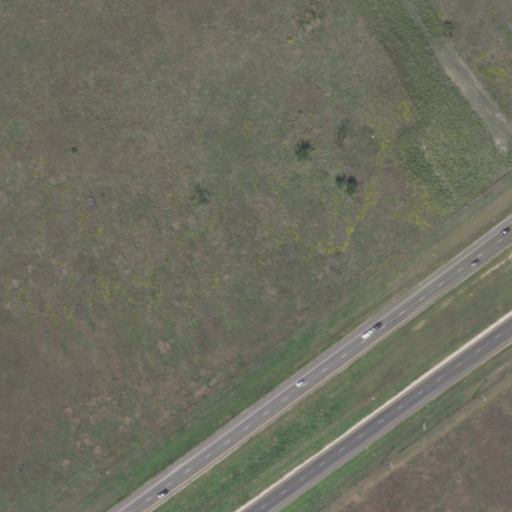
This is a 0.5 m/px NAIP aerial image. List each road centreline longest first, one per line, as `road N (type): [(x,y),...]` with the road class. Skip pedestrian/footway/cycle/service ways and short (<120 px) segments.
road 1 (trunk): [(511,226),(125,511)]
road 2 (trunk): [(254,511),(511,324)]
